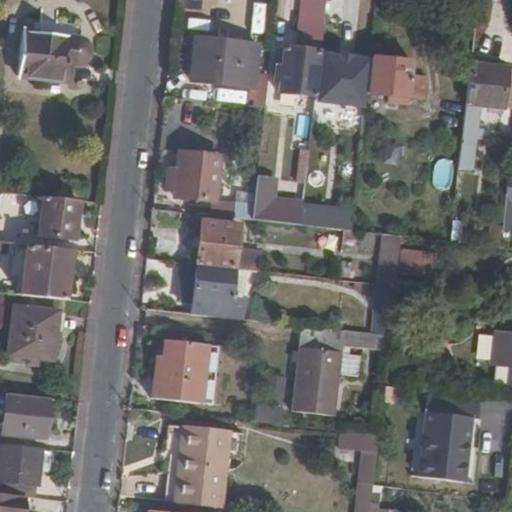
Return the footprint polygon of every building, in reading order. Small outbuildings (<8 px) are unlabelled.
[(185,0),(185,11),(239,9),(238,0),(185,0)] [(299,0),(295,35),(321,38),(325,0),(299,0)] [(25,35),(20,79),(70,84),(71,66),(82,67),(90,60),(90,51),(87,46),(81,44),(83,29),(35,25),(34,36),(25,35)] [(249,90),(252,90),(253,77),(257,48),(195,41),(190,83),(249,90)] [(279,84),(278,96),(312,100),(317,55),(282,52),(281,64),(274,64),(272,84),(279,84)] [(355,59),(320,55),(316,101),(350,105),(351,99),(355,59)] [(411,65),(370,61),(366,96),(384,98),(384,107),(392,108),(394,99),(421,102),(424,80),(410,79),(411,65)] [(509,72),(470,67),(466,108),(479,110),(504,112),(509,72)] [(263,110),(266,78),(253,77),(252,90),(249,90),(248,101),(253,101),(252,108),(263,110)] [(365,106),(350,105),(348,136),(362,138),(365,106)] [(479,110),(466,108),(461,144),(477,146),(479,110)] [(448,173),(458,174),(458,169),(461,144),(451,143),(448,173)] [(461,144),(458,169),(474,171),(477,146),(461,144)] [(219,158),(181,154),(175,199),(214,203),(219,158)] [(61,199),(83,201),(84,185),(62,183),(61,199)] [(76,202),(41,198),(39,223),(38,236),(71,240),(76,202)] [(77,241),(82,202),(76,202),(71,240),(77,241)] [(234,206),(233,221),(249,222),(251,208),(234,206)] [(179,215),(152,212),(150,227),(179,229),(179,215)] [(31,235),(38,236),(39,223),(33,222),(31,235)] [(460,223),(452,222),(450,245),(457,246),(460,223)] [(199,249),(198,267),(235,271),(240,228),(202,224),(201,240),(187,239),(186,248),(199,249)] [(490,233),(488,249),(500,251),(502,234),(490,233)] [(401,240),(381,238),(375,287),(376,287),(395,289),(397,271),(399,257),(401,240)] [(26,248),(21,297),(65,302),(71,253),(26,248)] [(410,254),(408,278),(432,280),(435,256),(410,254)] [(198,267),(184,266),(180,302),(193,304),(192,316),(235,321),(238,299),(232,298),(235,271),(198,267)] [(370,336),(389,338),(395,289),(376,287),(370,336)] [(50,361),(56,313),(12,308),(6,355),(50,361)] [(509,388),(511,388),(511,335),(496,334),(493,365),(511,367),(509,388)] [(169,380),(162,379),(154,379),(152,400),(201,405),(208,346),(166,342),(164,361),(171,362),(169,380)] [(297,348),(291,411),(333,415),(340,352),(297,348)] [(164,361),(162,379),(169,380),(171,362),(164,361)] [(398,390),(402,391),(404,368),(386,366),(383,389),(394,390),(398,390)] [(394,390),(383,389),(382,404),(392,405),(394,390)] [(45,439),(50,400),(9,396),(4,434),(45,439)] [(257,424),(281,426),(283,408),(259,405),(257,424)] [(473,419),(425,414),(418,476),(465,482),(473,419)] [(183,429),(179,465),(225,470),(230,434),(183,429)] [(363,450),(359,485),(373,487),(379,438),(344,433),(342,448),(363,450)] [(0,444),(0,483),(35,487),(38,463),(47,464),(48,451),(0,444)] [(225,470),(179,465),(175,504),(220,510),(225,470)] [(0,483),(0,494),(23,497),(34,499),(35,487),(0,483)] [(359,485),(355,511),(369,511),(372,495),(373,487),(359,485)] [(0,511),(21,511),(23,497),(0,494),(0,511)]
